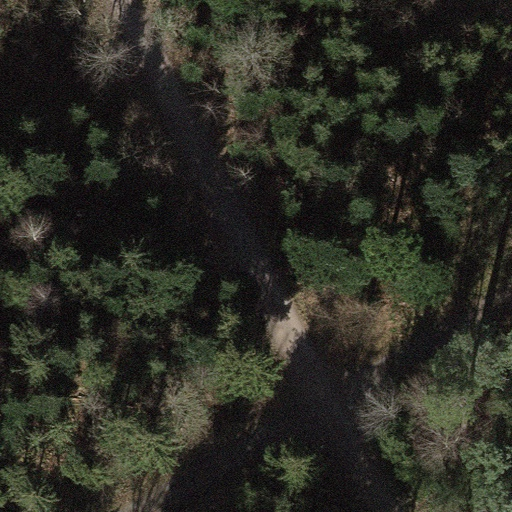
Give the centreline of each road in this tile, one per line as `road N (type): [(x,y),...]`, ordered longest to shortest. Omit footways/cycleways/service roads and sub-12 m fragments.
road 1 (track): [(110,0),(316,410),(380,511)]
road 2 (track): [(136,511),(511,297)]
